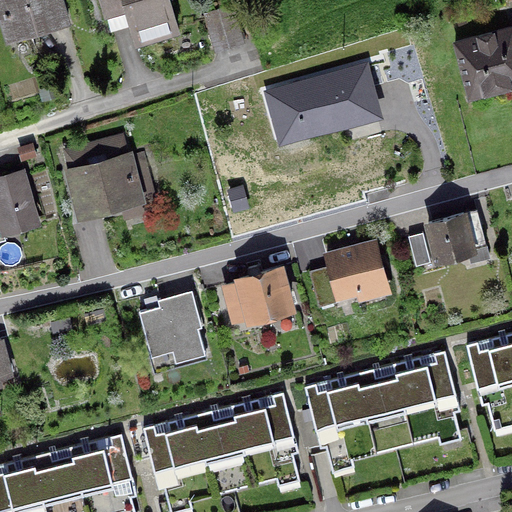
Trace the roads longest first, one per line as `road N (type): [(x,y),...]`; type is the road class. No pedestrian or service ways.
road 1 (residential): [(0,303),(511,175)]
road 2 (residential): [(0,139),(257,60)]
road 3 (residential): [(389,511),(511,484)]
